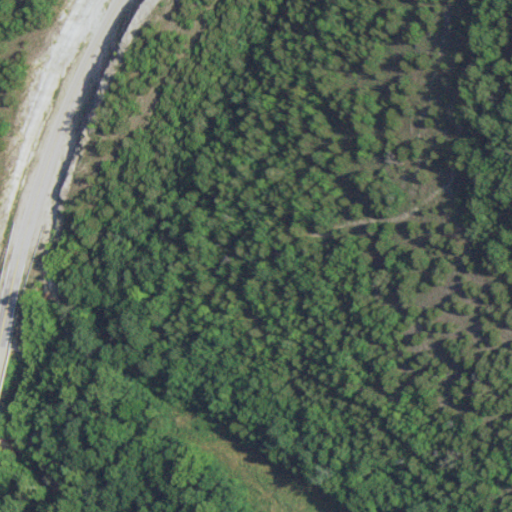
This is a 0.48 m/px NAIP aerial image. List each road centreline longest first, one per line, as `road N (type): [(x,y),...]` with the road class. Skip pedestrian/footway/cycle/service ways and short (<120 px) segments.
road 1 (residential): [(15,345),(36,151),(61,68),(95,0)]
road 2 (residential): [(0,511),(15,345)]
